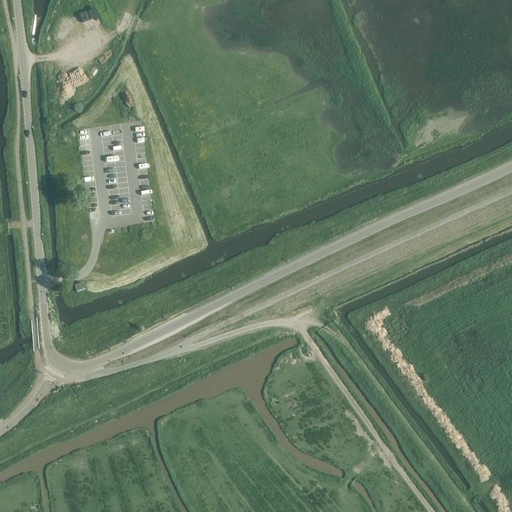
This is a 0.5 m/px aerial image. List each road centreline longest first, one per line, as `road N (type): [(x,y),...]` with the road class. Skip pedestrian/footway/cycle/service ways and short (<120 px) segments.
road 1 (tertiary): [(59,363),(96,364),(511,168)]
road 2 (tertiary): [(59,363),(46,333),(17,0)]
road 3 (track): [(290,324),(308,320),(348,347),(472,511)]
road 4 (track): [(431,511),(311,343)]
